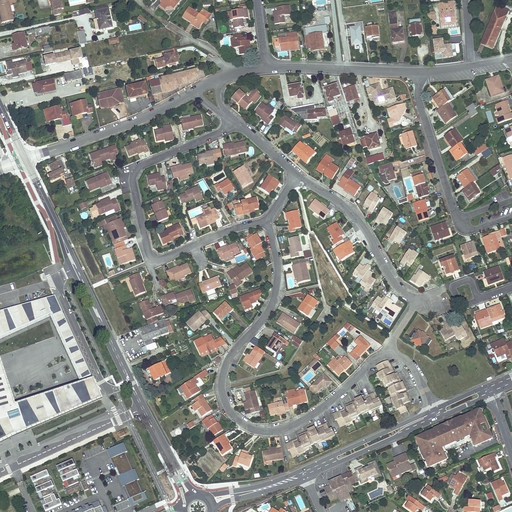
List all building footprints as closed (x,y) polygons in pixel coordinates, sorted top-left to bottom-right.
[(13,20),(8,2),(15,1),(14,0),(4,0),(0,1),(0,15),(2,23),(13,20)] [(49,0),(50,5),(52,11),(51,11),(52,16),(62,14),(61,9),(63,8),(60,0),(49,0)] [(159,0),(152,0),(151,1),(154,4),(151,6),(155,9),(162,1),(159,0)] [(161,0),(162,2),(167,7),(169,4),(174,9),(181,0),(161,0)] [(289,6),(277,7),(278,11),(278,13),(274,14),(275,24),(285,23),(284,16),(291,15),(289,6)] [(454,6),(439,8),(442,28),(457,26),(454,6)] [(509,11),(498,6),(495,13),(478,52),(481,53),(484,46),(486,47),(493,50),(507,16),(509,11)] [(200,15),(190,8),(184,18),(192,23),(200,28),(203,22),(205,19),(208,20),(211,15),(203,10),(200,15)] [(111,27),(112,27),(108,10),(107,10),(96,12),(97,19),(94,20),(96,30),(103,29),(111,27)] [(246,10),(229,12),(230,20),(234,20),(235,28),(244,27),(243,19),(248,18),(248,14),(246,14),(246,10)] [(396,13),(389,14),(393,44),(405,42),(403,30),(399,30),(396,13)] [(420,19),(409,20),(411,38),(423,36),(420,19)] [(375,23),(367,24),(368,28),(366,29),(367,38),(373,38),(373,40),(379,39),(378,27),(375,27),(375,23)] [(49,27),(36,30),(38,36),(50,33),(49,27)] [(310,28),(305,29),(306,36),(310,35),(312,48),(324,46),(321,29),(320,27),(310,28)] [(84,31),(77,33),(80,45),(84,44),(86,44),(84,31)] [(23,32),(12,35),(14,44),(12,44),(13,51),(27,48),(23,32)] [(298,33),(288,34),(289,37),(279,39),(280,46),(280,49),(290,47),(291,50),(291,51),(300,50),(299,43),(298,33)] [(234,39),(232,39),(233,48),(240,47),(241,55),(251,53),(250,43),(245,43),(244,37),(242,38),(234,39)] [(443,39),(434,40),(436,53),(444,52),(445,57),(453,56),(453,53),(457,52),(455,44),(451,44),(451,46),(449,46),(448,45),(444,45),(443,39)] [(82,58),(80,49),(61,53),(63,62),(71,60),(78,59),(82,58)] [(174,49),(163,51),(164,58),(155,60),(157,69),(166,66),(166,64),(169,63),(169,64),(175,63),(173,54),(175,54),(174,49)] [(11,61),(6,62),(8,71),(6,71),(7,75),(11,74),(12,76),(17,74),(26,73),(24,62),(18,64),(18,62),(11,64),(11,61)] [(187,78),(188,80),(198,75),(196,69),(186,71),(187,77),(187,78)] [(80,71),(64,75),(66,82),(82,79),(80,71)] [(187,77),(186,71),(175,74),(176,80),(177,82),(177,84),(181,83),(180,82),(186,81),(188,80),(187,78),(187,77)] [(176,80),(175,74),(158,78),(159,80),(160,86),(160,87),(162,92),(171,90),(170,88),(174,87),(178,86),(177,84),(177,82),(176,80)] [(487,83),(493,97),(505,93),(500,78),(493,80),(492,79),(489,80),(487,83)] [(52,79),(36,83),(38,93),(45,91),(45,93),(55,90),(52,79)] [(160,86),(159,80),(149,82),(151,89),(152,94),(162,92),(160,87),(160,86)] [(144,83),(126,87),(129,99),(147,94),(144,83)] [(301,84),(289,87),(291,98),(298,96),(299,100),(304,99),(303,95),(305,95),(303,88),(302,88),(301,84)] [(370,88),(366,89),(368,95),(371,94),(375,104),(392,98),(389,90),(382,93),(381,91),(379,84),(369,87),(370,88)] [(337,85),(324,89),(329,103),(335,101),(334,98),(341,96),(337,85)] [(359,98),(354,86),(346,88),(348,93),(349,97),(350,101),(354,100),(359,98)] [(382,93),(389,90),(392,98),(395,97),(392,88),(389,89),(381,91),(382,93)] [(124,102),(121,89),(117,90),(97,94),(99,102),(100,105),(103,104),(104,107),(109,105),(109,103),(116,101),(118,101),(119,103),(124,102)] [(447,89),(433,99),(440,109),(448,104),(454,99),(447,89)] [(239,90),(232,98),(239,104),(240,103),(247,109),(253,102),(256,104),(261,97),(258,94),(260,92),(256,90),(249,98),(239,90)] [(80,102),(70,104),(72,114),(80,112),(81,114),(82,114),(88,113),(92,112),(91,110),(90,105),(86,106),(85,101),(80,102)] [(507,101),(499,104),(501,108),(498,110),(497,110),(500,118),(497,119),(496,119),(498,124),(511,119),(511,114),(511,113),(510,114),(507,106),(509,106),(507,101)] [(267,107),(261,103),(254,112),(262,118),(267,122),(266,123),(269,125),(279,112),(276,110),(274,112),(267,107)] [(267,107),(274,112),(276,110),(268,104),(267,107)] [(403,117),(406,109),(405,104),(388,109),(392,119),(388,121),(390,128),(394,126),(394,125),(400,123),(402,119),(401,118),(402,117),(403,117)] [(440,109),(437,111),(446,123),(456,116),(448,104),(440,109)] [(470,112),(475,109),(478,107),(477,105),(475,106),(473,104),(467,108),(470,112)] [(314,105),(290,109),(304,120),(317,119),(317,118),(326,117),(326,109),(315,110),(314,105)] [(333,106),(328,108),(333,126),(341,123),(337,109),(334,109),(333,106)] [(53,109),(44,111),(46,120),(54,118),(55,120),(56,120),(61,119),(61,120),(66,119),(65,116),(64,112),(60,113),(58,107),(53,109)] [(470,112),(469,113),(472,117),(478,113),(475,109),(470,112)] [(297,124),(284,115),(278,124),(285,129),(286,128),(292,132),(294,130),(297,132),(302,125),(298,123),(297,124)] [(201,116),(191,118),(189,118),(183,119),(181,120),(183,131),(187,130),(187,129),(193,127),(203,126),(201,116)] [(162,129),(154,131),(156,139),(164,138),(165,140),(165,142),(174,140),(171,125),(162,127),(162,129)] [(350,130),(340,133),(344,145),(354,142),(350,130)] [(455,130),(445,137),(448,142),(449,141),(452,144),(451,145),(453,149),(460,144),(464,141),(455,130)] [(406,150),(417,147),(412,132),(402,136),(402,137),(405,145),(406,150)] [(377,134),(365,138),(369,150),(381,147),(377,134)] [(130,145),(125,147),(129,157),(137,153),(144,151),(144,152),(144,153),(148,151),(144,141),(142,142),(140,142),(140,141),(130,145)] [(227,145),(223,146),(225,156),(229,155),(230,156),(238,154),(246,152),(244,142),(234,144),(227,146),(227,145)] [(311,150),(305,144),(304,146),(300,142),(292,151),(299,157),(301,154),(302,156),(302,157),(308,162),(314,156),(309,152),(311,150)] [(453,149),(450,151),(457,161),(468,154),(460,144),(453,149)] [(473,151),(477,157),(482,153),(486,150),(482,145),(473,151)] [(115,146),(89,155),(94,168),(102,165),(101,162),(100,160),(109,157),(110,159),(111,161),(116,159),(114,155),(117,154),(115,146)] [(206,164),(214,162),(218,161),(217,158),(221,157),(219,149),(215,150),(211,151),(211,153),(205,154),(197,155),(199,165),(206,164)] [(486,150),(482,153),(486,158),(492,154),(488,149),(486,150)] [(302,156),(301,154),(299,157),(306,164),(308,162),(302,157),(302,156)] [(326,155),(323,159),(317,168),(325,173),(324,175),(332,180),(340,169),(331,164),(334,160),(326,155)] [(367,159),(369,164),(381,161),(379,155),(367,159)] [(511,180),(511,179),(511,162),(511,158),(511,157),(511,155),(503,158),(511,180)] [(400,168),(427,163),(425,157),(398,162),(400,168)] [(56,162),(49,166),(52,173),(50,174),(48,175),(52,182),(60,177),(59,175),(63,173),(61,168),(60,169),(56,162)] [(193,173),(190,164),(181,166),(175,168),(175,167),(170,168),(173,179),(178,177),(186,175),(188,175),(193,173)] [(387,182),(395,180),(390,164),(379,168),(382,176),(385,175),(387,182)] [(253,182),(243,166),(233,172),(242,188),(253,182)] [(354,173),(349,169),(338,185),(354,196),(361,187),(350,180),(354,173)] [(468,170),(457,177),(461,182),(462,181),(464,185),(463,186),(466,189),(473,184),(476,182),(468,170)] [(103,175),(85,182),(89,191),(100,187),(106,184),(107,186),(111,184),(108,176),(107,173),(103,175)] [(157,174),(147,177),(149,186),(156,185),(157,191),(166,189),(164,177),(160,178),(158,179),(157,174)] [(279,183),(269,175),(260,188),(268,194),(272,190),(275,185),(277,186),(279,183)] [(387,182),(385,175),(382,176),(380,177),(381,180),(385,185),(388,184),(387,182)] [(419,198),(429,195),(428,192),(429,191),(427,185),(426,186),(425,183),(423,175),(422,175),(414,178),(413,178),(419,198)] [(72,178),(66,180),(68,184),(69,188),(75,185),(72,178)] [(233,189),(227,179),(218,185),(217,183),(214,186),(217,192),(221,190),(224,195),(233,189)] [(466,189),(462,191),(470,201),(480,194),(473,184),(466,189)] [(186,193),(178,196),(181,203),(189,200),(189,199),(194,196),(195,198),(196,201),(203,198),(198,186),(185,192),(186,193)] [(372,193),(365,203),(370,207),(370,208),(368,211),(372,213),(380,199),(377,197),(378,196),(372,193)] [(168,218),(161,201),(159,202),(157,198),(152,200),(153,204),(152,205),(156,213),(154,214),(158,223),(168,218)] [(256,198),(240,202),(241,207),(237,208),(238,215),(243,214),(242,212),(254,209),(258,208),(256,198)] [(114,209),(114,210),(115,212),(120,210),(119,208),(115,199),(110,201),(110,200),(104,202),(95,206),(99,215),(114,209)] [(330,211),(315,200),(309,208),(324,219),(325,218),(330,211)] [(419,222),(429,219),(427,211),(425,212),(424,208),(427,207),(425,201),(414,205),(419,222)] [(393,214),(384,208),(375,222),(378,224),(379,223),(381,220),(382,220),(381,222),(383,223),(386,225),(393,214)] [(296,231),(296,229),(301,228),(297,210),(287,213),(289,220),(290,226),(289,226),(290,230),(290,232),(296,231)] [(203,215),(195,218),(200,229),(208,225),(207,222),(215,219),(215,221),(219,219),(216,211),(212,213),(211,211),(203,215)] [(121,223),(120,219),(113,221),(112,217),(97,222),(99,227),(104,225),(105,225),(106,229),(108,228),(114,242),(111,242),(113,246),(127,240),(123,228),(120,223),(121,223)] [(336,223),(328,228),(335,240),(332,242),(334,245),(343,240),(341,237),(344,235),(336,223)] [(167,231),(158,234),(163,245),(171,241),(170,238),(173,237),(179,235),(179,236),(184,234),(179,224),(175,226),(175,227),(167,231)] [(446,224),(432,228),(436,240),(444,238),(443,236),(450,234),(446,224)] [(406,233),(397,227),(388,241),(392,243),(393,242),(395,239),(396,239),(395,241),(396,242),(400,244),(406,233)] [(490,237),(484,239),(486,245),(485,245),(488,254),(500,249),(498,242),(502,241),(499,231),(493,233),(494,234),(494,235),(490,237)] [(247,240),(252,248),(250,250),(255,258),(263,253),(264,252),(260,245),(262,243),(256,234),(254,236),(247,240)] [(299,237),(289,239),(291,247),(292,254),(290,255),(291,258),(299,257),(298,253),(302,252),(299,237)] [(349,241),(334,250),(338,258),(342,255),(344,259),(354,253),(351,249),(350,246),(351,245),(349,241)] [(240,252),(236,243),(227,247),(221,249),(221,248),(217,250),(220,257),(224,256),(225,259),(240,252)] [(467,246),(462,248),(466,259),(470,257),(471,258),(478,256),(473,243),(468,244),(469,247),(468,247),(467,246)] [(125,246),(114,250),(117,259),(122,257),(124,263),(134,260),(131,250),(127,251),(126,250),(125,246)] [(304,251),(304,254),(308,253),(309,258),(312,258),(310,250),(304,251)] [(412,252),(409,250),(401,263),(404,265),(405,263),(406,261),(412,265),(419,254),(413,250),(412,252)] [(454,257),(440,262),(442,267),(444,267),(446,272),(452,271),(451,270),(453,269),(454,272),(459,270),(454,257)] [(294,266),(292,266),(293,270),(295,269),(297,279),(298,283),(310,280),(306,263),(294,266)] [(191,273),(188,264),(179,268),(171,271),(171,270),(167,272),(170,279),(174,278),(175,280),(184,276),(191,273)] [(253,272),(247,264),(239,269),(234,273),(232,270),(228,274),(237,287),(242,284),(240,281),(253,272)] [(363,267),(359,265),(353,275),(362,281),(368,271),(371,267),(367,264),(366,266),(364,269),(363,268),(363,267)] [(499,267),(485,272),(488,283),(495,281),(495,283),(503,280),(499,267)] [(431,277),(420,269),(416,275),(415,275),(411,281),(421,287),(425,282),(426,279),(428,280),(431,277)] [(372,273),(368,271),(362,281),(359,285),(365,288),(369,291),(375,281),(371,278),(370,279),(369,278),(371,275),(372,273)] [(41,280),(38,272),(14,282),(17,290),(41,280)] [(139,273),(129,277),(131,280),(129,281),(136,296),(145,292),(141,284),(139,278),(140,277),(139,273)] [(209,280),(202,283),(205,293),(221,287),(218,277),(210,280),(211,281),(209,282),(209,280)] [(164,296),(167,303),(168,305),(172,303),(171,301),(175,300),(176,302),(179,301),(181,304),(188,302),(189,303),(194,301),(190,290),(181,293),(181,294),(179,295),(179,294),(174,295),(173,293),(164,296)] [(260,290),(240,297),(244,310),(252,308),(251,304),(250,303),(256,301),(257,301),(262,295),(260,290)] [(318,302),(308,295),(304,302),(305,303),(299,311),(307,316),(313,308),(313,309),(318,302)] [(0,444),(15,437),(102,400),(54,296),(0,311),(0,444)] [(382,299),(378,297),(371,307),(380,313),(382,310),(389,299),(386,297),(384,298),(382,301),(381,301),(382,299)] [(393,302),(389,299),(382,310),(386,312),(385,314),(394,319),(400,309),(394,305),(393,307),(391,305),(392,303),(393,302)] [(148,301),(140,304),(147,320),(159,315),(163,314),(159,306),(156,308),(153,309),(151,310),(149,305),(148,301)] [(233,310),(226,302),(214,313),(221,321),(233,310)] [(500,306),(488,310),(492,322),(493,322),(494,326),(499,324),(498,320),(500,319),(500,320),(505,318),(500,306)] [(194,332),(207,320),(207,321),(212,317),(205,310),(201,314),(199,311),(186,323),(194,332)] [(488,310),(477,314),(477,316),(475,317),(478,326),(481,326),(482,328),(493,325),(492,322),(488,310)] [(287,316),(283,314),(278,321),(282,324),(281,325),(294,334),(300,326),(287,317),(287,316)] [(300,325),(287,316),(287,317),(300,326),(300,325)] [(164,320),(139,329),(146,347),(148,352),(158,348),(156,344),(155,345),(153,339),(173,332),(169,322),(165,323),(164,320)] [(450,327),(447,322),(443,324),(444,326),(446,329),(445,329),(444,328),(443,328),(439,330),(446,341),(449,339),(455,336),(450,327)] [(349,333),(354,328),(348,324),(344,327),(349,333)] [(467,336),(461,325),(457,327),(457,328),(457,329),(456,329),(455,327),(453,324),(450,327),(455,336),(458,341),(464,338),(467,336)] [(418,332),(414,329),(409,337),(412,340),(412,341),(415,343),(416,342),(419,343),(418,345),(422,347),(426,349),(432,341),(428,338),(425,335),(426,335),(422,332),(421,333),(418,331),(418,332)] [(286,341),(275,333),(273,337),(266,348),(276,354),(283,344),(284,344),(286,341)] [(203,337),(195,341),(201,354),(209,350),(209,351),(217,347),(217,348),(226,344),(221,338),(214,341),(211,335),(203,339),(203,337)] [(371,346),(361,336),(355,342),(359,346),(349,355),(356,362),(360,358),(360,357),(365,352),(364,351),(366,349),(367,350),(371,346)] [(333,338),(327,343),(334,350),(339,344),(333,338)] [(505,339),(491,345),(493,350),(494,349),(498,357),(510,352),(507,344),(505,339)] [(243,361),(255,369),(263,355),(265,352),(256,347),(254,350),(250,357),(247,355),(243,361)] [(352,364),(346,357),(342,360),(339,363),(335,360),(334,359),(328,365),(337,375),(344,368),(346,370),(352,364)] [(322,365),(315,359),(308,366),(312,370),(316,367),(318,369),(322,365)] [(389,364),(388,360),(376,365),(376,366),(379,373),(376,374),(378,377),(380,378),(381,380),(382,380),(383,383),(385,384),(386,386),(388,386),(390,391),(389,393),(392,398),(391,400),(394,407),(396,408),(397,410),(398,409),(404,407),(404,405),(403,404),(410,401),(405,393),(401,395),(399,395),(398,393),(400,392),(406,389),(403,383),(401,383),(394,386),(393,384),(400,380),(397,373),(390,376),(388,377),(387,375),(389,374),(394,372),(390,363),(389,364)] [(161,364),(150,369),(155,381),(171,373),(165,361),(160,363),(161,364)] [(205,370),(198,375),(200,378),(201,380),(208,375),(205,370)] [(331,382),(323,374),(308,389),(314,395),(323,386),(325,388),(331,382)] [(194,379),(181,387),(188,399),(199,392),(196,387),(195,388),(194,386),(195,385),(197,384),(195,380),(194,379)] [(304,390),(285,395),(287,402),(287,404),(288,408),(293,407),(292,405),(307,402),(304,390)] [(255,391),(244,393),(246,402),(244,403),(246,411),(250,410),(251,414),(254,413),(254,415),(258,414),(258,412),(260,412),(255,391)] [(344,409),(332,414),(335,421),(336,420),(339,428),(346,425),(346,427),(350,425),(351,423),(353,422),(352,421),(356,420),(357,417),(359,417),(358,415),(364,413),(365,414),(371,411),(373,412),(380,409),(381,407),(383,406),(379,399),(378,399),(376,400),(374,394),(365,397),(367,402),(368,404),(365,405),(365,403),(362,397),(355,400),(355,401),(359,409),(356,410),(353,403),(345,406),(348,412),(349,414),(347,416),(346,413),(344,409)] [(201,395),(194,399),(197,403),(191,406),(195,412),(198,410),(202,417),(212,410),(201,395)] [(283,401),(268,405),(270,415),(277,414),(285,412),(289,411),(288,408),(287,404),(284,405),(283,403),(283,401)] [(481,411),(472,414),(462,419),(450,424),(435,431),(430,433),(421,437),(417,439),(421,447),(426,459),(427,462),(429,467),(430,468),(447,460),(446,456),(445,455),(444,453),(442,449),(450,445),(457,442),(464,439),(465,439),(471,436),(476,447),(494,439),(490,430),(484,418),(482,413),(481,411)] [(216,423),(211,415),(202,421),(208,429),(209,428),(213,436),(223,430),(218,422),(216,423)] [(450,424),(462,419),(462,417),(434,429),(435,431),(450,424)] [(186,424),(190,429),(195,426),(191,420),(186,424)] [(297,439),(285,444),(288,450),(289,450),(292,457),(298,455),(299,456),(303,455),(304,453),(306,452),(305,450),(309,449),(309,447),(312,446),(311,445),(316,443),(318,444),(324,441),(325,442),(333,438),(333,437),(335,436),(332,429),(329,430),(326,423),(317,427),(320,432),(321,433),(318,435),(317,433),(315,427),(308,430),(308,431),(312,439),(309,440),(305,432),(298,435),(302,442),(303,444),(300,445),(299,443),(297,439)] [(224,434),(213,441),(222,456),(231,449),(228,444),(224,438),(226,437),(224,434)] [(139,480),(135,469),(133,470),(125,453),(127,452),(124,443),(107,450),(115,469),(117,468),(120,476),(118,476),(123,487),(124,486),(130,499),(132,498),(134,503),(143,499),(141,494),(143,493),(137,481),(139,480)] [(269,451),(263,452),(265,461),(283,458),(281,448),(277,449),(269,451)] [(247,452),(242,450),(240,458),(236,456),(233,465),(237,467),(238,463),(249,467),(253,457),(248,456),(246,455),(247,453),(247,452)] [(495,453),(479,460),(482,467),(484,471),(491,468),(493,472),(500,469),(496,460),(494,461),(493,459),(495,458),(497,457),(495,453)] [(395,462),(388,465),(392,475),(398,473),(397,471),(400,470),(401,474),(411,469),(412,472),(416,470),(414,464),(410,466),(408,462),(409,461),(406,454),(398,457),(399,460),(395,462)] [(80,475),(77,470),(74,472),(73,469),(70,470),(69,467),(75,465),(73,460),(57,467),(59,472),(62,470),(64,476),(61,477),(63,482),(66,481),(69,487),(79,482),(77,479),(74,480),(73,478),(80,475)] [(362,467),(355,470),(357,473),(360,480),(362,480),(363,483),(368,481),(366,478),(368,477),(369,478),(372,477),(372,475),(373,475),(375,478),(381,475),(375,462),(369,464),(370,467),(368,468),(366,467),(365,468),(365,469),(363,470),(362,467)] [(47,471),(31,478),(33,483),(36,482),(39,487),(36,488),(38,493),(41,492),(43,498),(53,493),(52,490),(49,492),(48,489),(54,486),(52,481),(48,483),(47,480),(44,481),(43,479),(49,476),(47,471)] [(341,476),(343,479),(348,477),(351,484),(355,482),(352,475),(351,472),(341,476)] [(467,478),(458,472),(456,476),(455,475),(448,486),(454,489),(455,487),(457,488),(456,490),(454,493),(458,495),(467,478)] [(328,481),(330,485),(332,482),(339,478),(343,479),(341,476),(341,475),(328,481)] [(329,498),(330,500),(339,496),(341,501),(351,497),(348,492),(353,489),(351,484),(348,477),(343,479),(339,478),(332,482),(330,485),(324,488),(329,498)] [(501,479),(491,483),(499,501),(503,500),(501,496),(500,494),(502,492),(503,495),(509,493),(504,482),(502,482),(501,479)] [(68,497),(83,491),(80,484),(65,490),(68,497)] [(438,499),(441,495),(429,486),(426,490),(425,489),(421,495),(431,502),(433,498),(432,498),(434,495),(435,496),(438,499)] [(68,497),(65,490),(64,490),(68,498),(83,492),(83,491),(68,497)] [(133,505),(148,499),(145,492),(143,493),(141,494),(143,499),(134,503),(132,498),(130,499),(128,499),(131,506),(133,505)] [(52,499),(56,498),(54,495),(44,499),(46,505),(43,506),(45,511),(62,504),(60,499),(57,500),(53,502),(52,499)] [(425,507),(413,498),(411,502),(409,501),(405,507),(411,511),(416,511),(417,511),(416,510),(418,508),(419,508),(422,511),(425,507)] [(481,501),(469,500),(469,504),(470,505),(470,507),(468,507),(464,506),(463,511),(467,511),(478,511),(479,508),(480,508),(481,501)] [(93,506),(90,507),(86,509),(87,511),(86,511),(79,511),(80,511),(79,511),(103,511),(102,508),(99,501),(94,504),(95,505),(93,506)]
